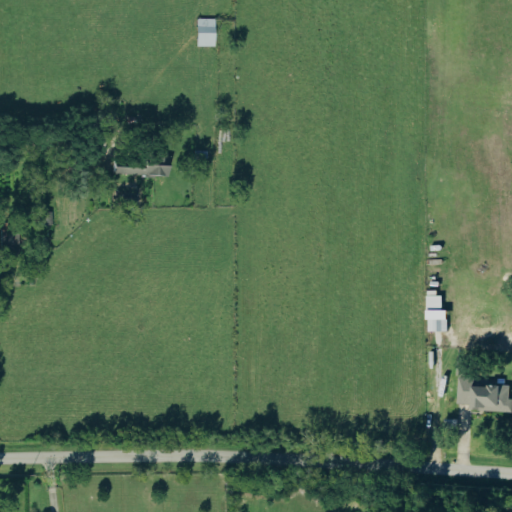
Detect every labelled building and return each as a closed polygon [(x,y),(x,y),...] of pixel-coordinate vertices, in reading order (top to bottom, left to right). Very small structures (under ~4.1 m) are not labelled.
[(213,19),(195,19),(196,47),(214,46),(213,19)] [(110,173),(165,176),(166,154),(158,153),(158,156),(141,155),(141,163),(111,161),(110,173)] [(3,245),(18,245),(18,226),(2,226),(3,245)] [(441,310),(442,293),(427,292),(426,331),(446,331),(447,310),(441,310)] [(457,404),(469,404),(469,410),(511,411),(511,398),(509,398),(510,386),(473,385),(474,377),(458,376),(457,404)]
